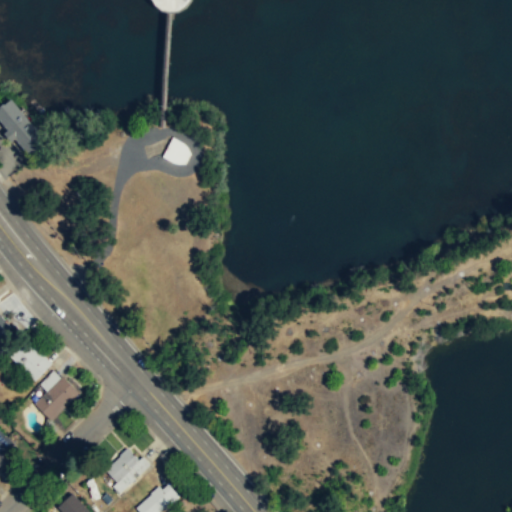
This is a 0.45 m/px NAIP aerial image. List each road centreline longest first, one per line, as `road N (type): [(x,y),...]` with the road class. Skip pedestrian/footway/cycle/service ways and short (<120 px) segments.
road 1 (secondary): [(0,218),(249,511)]
road 2 (residential): [(136,381),(5,511)]
